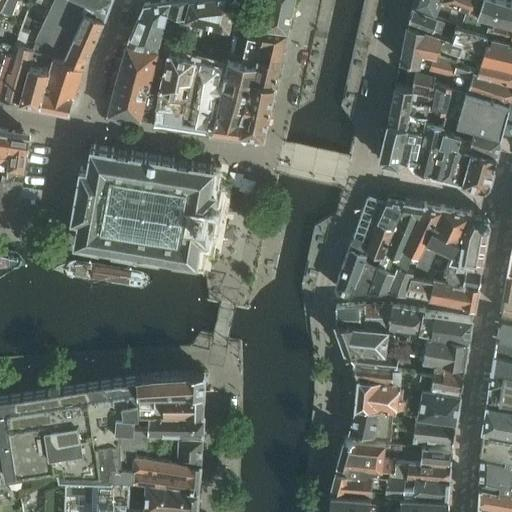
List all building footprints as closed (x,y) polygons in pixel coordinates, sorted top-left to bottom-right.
[(18,0),(0,0),(0,48),(1,46),(0,45),(0,9),(13,13),(18,0)] [(76,0),(53,0),(34,43),(39,44),(54,51),(84,63),(85,62),(103,16),(82,7),(84,3),(76,0)] [(76,0),(84,3),(82,7),(103,16),(109,0),(76,0)] [(128,43),(156,49),(169,0),(162,0),(145,3),(128,41),(128,43)] [(172,0),(170,13),(227,26),(232,0),(172,0)] [(241,0),(229,59),(253,64),(258,38),(261,24),(265,0),(241,0)] [(265,0),(261,24),(287,30),(293,0),(265,0)] [(414,0),(412,5),(439,13),(444,0),(414,0)] [(450,0),(469,7),(481,11),(484,0),(450,0)] [(484,0),(481,11),(511,21),(511,0),(511,1),(511,0),(484,0)] [(409,22),(437,29),(441,14),(439,13),(412,5),(409,22)] [(453,18),(462,20),(511,36),(511,21),(481,11),(469,7),(466,15),(455,12),(453,18)] [(457,35),(446,32),(442,46),(464,54),(481,59),(511,67),(511,36),(462,20),(457,35)] [(430,63),(434,65),(436,57),(439,58),(442,46),(446,32),(437,29),(409,22),(401,58),(430,63)] [(258,38),(253,64),(250,77),(276,82),(287,30),(261,24),(258,38)] [(0,48),(0,93),(18,37),(16,36),(11,49),(1,46),(0,48)] [(0,93),(0,94),(19,97),(28,59),(33,42),(18,37),(0,93)] [(19,97),(39,100),(49,68),(54,51),(39,44),(34,43),(33,42),(28,59),(19,97)] [(109,111),(141,117),(148,85),(149,85),(156,49),(128,43),(118,75),(109,111)] [(159,87),(153,118),(156,119),(162,120),(161,122),(165,123),(165,121),(188,124),(187,126),(191,126),(191,125),(198,125),(198,127),(202,128),(203,126),(209,127),(221,63),(167,50),(159,87)] [(49,68),(39,100),(40,100),(69,107),(84,63),(54,51),(49,68)] [(511,81),(478,72),(481,59),(464,54),(461,64),(439,58),(436,57),(434,65),(457,71),(457,69),(475,74),(470,92),(510,103),(511,94),(511,81)] [(213,128),(239,132),(244,107),(241,106),(245,87),(248,87),(250,77),(253,64),(229,59),(220,99),(213,128)] [(478,72),(511,81),(511,67),(481,59),(478,72)] [(420,73),(417,87),(415,96),(433,101),(437,82),(437,78),(420,73)] [(244,107),(239,132),(265,135),(276,82),(250,77),(248,87),(245,87),(241,106),(244,107)] [(456,88),(437,82),(433,101),(431,109),(450,113),(456,88)] [(413,110),(415,96),(417,87),(396,83),(389,122),(409,127),(413,110)] [(148,85),(141,117),(142,117),(142,116),(153,118),(159,87),(149,85),(148,85)] [(446,130),(458,133),(461,123),(502,134),(510,103),(470,92),(456,88),(450,113),(449,118),(446,130)] [(415,96),(413,110),(409,127),(402,164),(416,168),(419,169),(430,113),(431,109),(433,101),(415,96)] [(449,118),(430,113),(419,169),(433,172),(432,172),(435,172),(446,130),(449,118)] [(384,160),(384,162),(397,166),(398,163),(399,164),(402,164),(409,127),(389,122),(387,128),(384,141),(382,141),(380,154),(384,160)] [(461,123),(458,133),(475,138),(473,147),(497,153),(502,134),(461,123)] [(0,164),(3,164),(3,175),(7,175),(13,130),(0,128),(0,164)] [(7,175),(24,175),(31,133),(13,130),(7,175)] [(435,172),(465,180),(473,147),(475,138),(458,133),(446,130),(435,172)] [(199,256),(198,256),(200,241),(201,241),(202,238),(201,238),(201,237),(202,238),(202,237),(206,238),(208,239),(208,238),(210,238),(211,232),(209,232),(211,222),(212,222),(213,219),(211,219),(211,218),(209,218),(211,209),(213,209),(215,209),(215,206),(214,206),(216,196),(217,196),(218,190),(217,190),(217,189),(215,189),(211,188),(210,188),(210,187),(211,187),(211,184),(213,169),(214,169),(215,166),(214,166),(214,165),(213,165),(213,164),(210,164),(195,162),(195,161),(192,160),(192,161),(191,161),(191,162),(176,160),(176,158),(175,158),(176,157),(172,157),(172,158),(162,156),(162,155),(159,154),(159,155),(148,154),(148,153),(145,152),(145,153),(135,151),(135,150),(132,150),(131,151),(131,150),(130,152),(116,149),(116,148),(115,148),(115,147),(112,147),(112,148),(97,145),(97,144),(94,144),(93,145),(92,145),(91,148),(92,148),(89,164),(89,163),(88,167),(89,167),(88,167),(88,168),(83,167),(83,166),(82,166),(82,167),(81,167),(80,173),(81,173),(79,183),(78,182),(78,186),(79,186),(78,186),(81,187),(79,196),(77,195),(77,196),(76,196),(75,199),(76,199),(74,209),(72,215),(73,215),(73,216),(75,216),(75,215),(79,216),(79,217),(80,217),(79,217),(79,220),(79,221),(77,235),(76,235),(75,239),(76,239),(77,240),(80,241),(80,240),(95,243),(95,244),(98,244),(98,243),(99,243),(114,245),(114,246),(114,247),(114,248),(118,248),(118,247),(128,249),(128,250),(131,250),(131,249),(142,251),(141,252),(145,253),(145,252),(155,254),(159,255),(159,254),(160,253),(174,255),(174,256),(175,256),(175,257),(178,258),(178,257),(193,259),(193,260),(196,261),(197,260),(197,259),(198,259),(199,256)] [(473,147),(465,180),(483,184),(484,182),(487,180),(490,180),(497,153),(473,147)] [(0,176),(0,206),(20,204),(24,175),(7,175),(3,175),(2,177),(0,176)] [(354,233),(352,238),(370,244),(365,256),(377,260),(403,198),(387,195),(387,196),(388,196),(386,199),(368,192),(354,233)] [(377,260),(394,266),(421,201),(403,198),(377,260)] [(412,269),(411,272),(433,276),(435,266),(449,268),(453,253),(455,246),(457,246),(470,210),(443,205),(421,201),(394,266),(412,269)] [(453,253),(483,258),(488,229),(490,218),(488,215),(476,212),(472,211),(470,210),(457,246),(455,246),(453,253)] [(351,288),(365,256),(370,244),(352,238),(350,243),(351,243),(337,283),(339,288),(347,291),(351,288)] [(435,266),(433,276),(429,295),(440,297),(453,300),(469,303),(475,305),(476,299),(482,264),(483,258),(453,253),(449,268),(435,266)] [(365,256),(351,288),(365,287),(377,260),(365,256)] [(386,285),(394,266),(377,260),(365,287),(386,285)] [(394,266),(386,285),(388,285),(407,290),(411,272),(412,269),(394,266)] [(511,267),(509,267),(502,306),(502,310),(511,312),(511,267)] [(411,272),(407,290),(429,295),(433,276),(411,272)] [(337,306),(337,319),(366,323),(365,302),(336,304),(336,306),(337,306)] [(365,302),(366,323),(389,326),(393,302),(365,302)] [(420,331),(420,329),(425,309),(419,308),(413,306),(393,302),(389,326),(410,329),(420,331)] [(473,317),(425,309),(420,329),(422,330),(422,331),(430,332),(441,334),(469,339),(473,317)] [(511,319),(504,318),(500,317),(500,321),(497,338),(511,340),(511,319)] [(389,326),(366,323),(337,319),(338,321),(338,322),(341,330),(346,345),(388,351),(391,332),(397,333),(397,337),(408,338),(410,329),(389,326)] [(465,363),(469,341),(469,339),(441,334),(430,332),(422,331),(422,330),(420,329),(420,331),(410,329),(408,338),(419,340),(420,337),(426,338),(423,357),(435,358),(465,363)] [(511,340),(497,338),(495,352),(511,355),(511,340)] [(354,359),(433,372),(435,358),(423,357),(388,351),(346,345),(354,359)] [(511,372),(511,355),(495,352),(492,368),(511,372)] [(435,358),(433,372),(431,384),(461,389),(465,364),(465,363),(435,358)] [(418,438),(422,412),(427,384),(431,384),(433,372),(354,359),(361,375),(403,380),(400,410),(395,409),(394,418),(398,419),(398,422),(398,435),(413,437),(418,438)] [(511,372),(492,368),(490,384),(511,388),(511,372)] [(139,375),(137,376),(137,390),(156,390),(205,390),(205,370),(204,370),(154,373),(139,375)] [(377,407),(395,409),(400,410),(403,380),(361,375),(358,403),(377,405),(377,407)] [(0,396),(0,424),(9,481),(8,474),(59,466),(60,473),(67,473),(132,478),(135,478),(137,456),(137,450),(138,443),(137,428),(132,428),(132,423),(132,408),(137,408),(137,390),(137,376),(5,396),(0,396)] [(422,412),(457,417),(461,389),(431,384),(427,384),(422,412)] [(487,400),(511,404),(511,388),(490,384),(487,400)] [(156,390),(137,390),(137,408),(204,410),(205,390),(156,390)] [(484,423),(483,424),(511,428),(511,404),(487,400),(487,403),(484,423)] [(377,405),(358,403),(350,429),(375,433),(387,434),(389,418),(394,418),(395,409),(377,407),(377,405)] [(132,423),(132,428),(137,428),(138,443),(148,444),(149,435),(179,436),(203,435),(204,410),(137,408),(132,408),(132,423)] [(457,417),(422,412),(418,438),(453,441),(457,417)] [(387,434),(398,435),(398,422),(398,419),(394,418),(389,418),(387,434)] [(0,424),(0,482),(9,481),(0,424)] [(511,428),(483,424),(481,447),(511,454),(511,428)] [(137,450),(137,456),(202,458),(203,435),(179,436),(178,455),(137,450)] [(338,467),(379,471),(379,467),(396,468),(397,456),(420,458),(422,443),(346,435),(338,467)] [(420,458),(451,461),(453,447),(422,443),(420,458)] [(511,454),(481,447),(479,485),(511,489),(511,454)] [(137,456),(135,478),(199,483),(202,458),(137,456)] [(379,471),(391,472),(402,473),(450,476),(451,461),(420,458),(397,456),(396,468),(379,467),(379,471)] [(373,490),(389,491),(390,479),(391,472),(379,471),(338,467),(336,471),(332,486),(332,489),(363,490),(373,490)] [(390,491),(449,494),(450,476),(402,473),(391,472),(390,479),(389,491),(390,491)] [(67,473),(67,484),(103,485),(102,511),(197,511),(199,483),(135,478),(132,478),(67,473)] [(511,489),(479,485),(478,501),(478,502),(511,506),(511,489)] [(363,490),(332,489),(330,502),(376,504),(376,501),(372,501),(373,490),(363,490)] [(389,510),(400,511),(429,511),(448,511),(449,494),(390,491),(389,510)] [(375,511),(376,504),(330,502),(328,511),(375,511)] [(478,511),(511,511),(511,506),(478,502),(478,511)]
